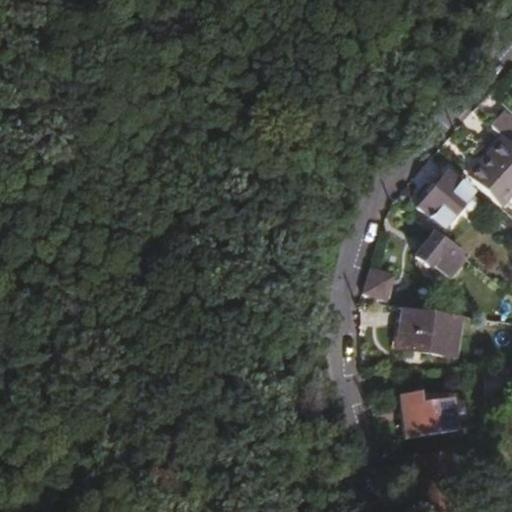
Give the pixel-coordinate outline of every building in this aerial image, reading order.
[(511,138),(501,128),(487,143),(498,153),(511,165),(511,138)] [(485,176),(466,197),(495,224),(511,206),(511,165),(498,153),(481,173),(485,176)] [(446,253),(474,220),(450,197),(420,229),(446,253)] [(462,272),(433,247),(412,273),(426,284),(430,280),(445,292),(462,272)] [(393,317),(402,292),(377,284),(368,310),(393,317)] [(466,333),(407,325),(402,364),(460,373),(466,333)] [(507,410),(506,392),(491,393),(492,411),(507,410)] [(405,410),(411,454),(464,446),(459,413),(425,421),(424,408),(405,410)] [(410,469),(415,511),(456,511),(449,464),(410,469)]
